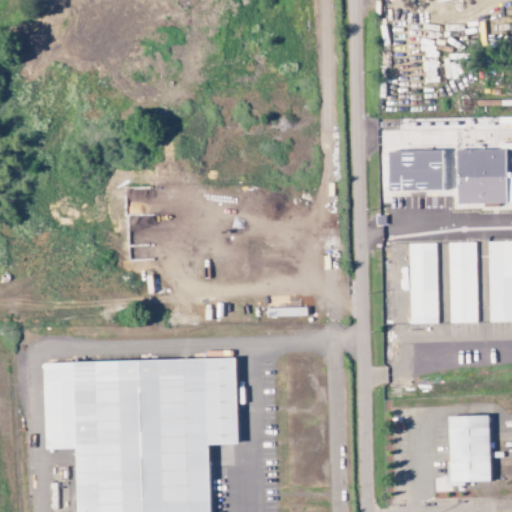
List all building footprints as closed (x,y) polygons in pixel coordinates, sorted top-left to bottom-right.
[(511,117),(496,118),(496,128),(511,127),(511,117)] [(456,150),(456,205),(507,204),(506,150),(456,150)] [(443,151),(381,153),(381,161),(388,161),(389,193),(444,192),(443,151)] [(511,241),(487,242),(488,323),(511,322),(511,241)] [(475,242),(447,243),(449,324),(476,323),(475,242)] [(408,244),(410,324),(437,324),(436,243),(408,244)] [(83,511),(82,450),(56,451),(53,365),(247,359),(249,445),(221,446),(222,511),(83,511)] [(447,417),(449,485),(490,484),(489,416),(447,417)]
